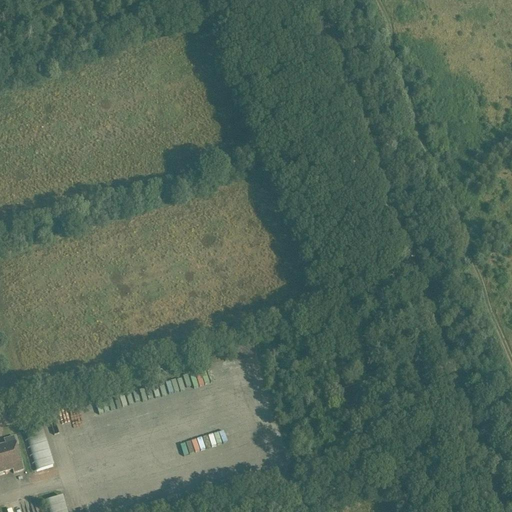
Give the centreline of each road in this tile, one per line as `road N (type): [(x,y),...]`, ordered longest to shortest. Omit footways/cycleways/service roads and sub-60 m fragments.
road 1 (track): [(292,499),(392,470),(399,457),(233,0)]
road 2 (secondary): [(499,511),(317,0)]
road 3 (track): [(511,363),(422,138),(378,0)]
